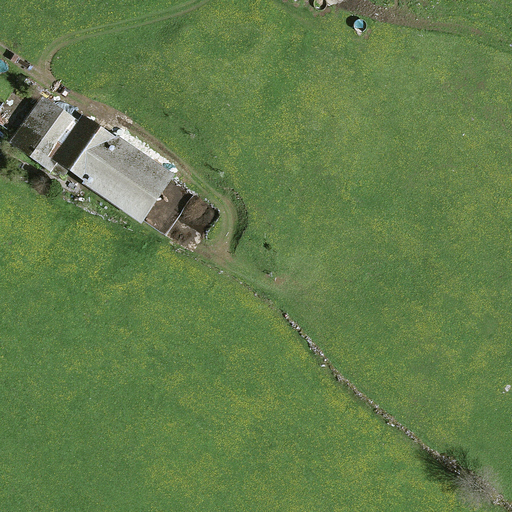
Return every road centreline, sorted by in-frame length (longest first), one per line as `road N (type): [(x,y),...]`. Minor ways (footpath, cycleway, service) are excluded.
road 1 (track): [(310,314),(218,257),(232,213),(218,195),(0,46)]
road 2 (track): [(511,46),(367,11),(312,21),(283,0)]
road 3 (track): [(205,0),(68,36),(50,49),(42,77)]
